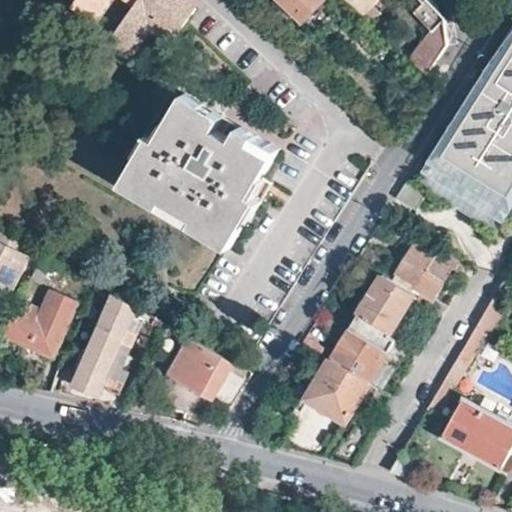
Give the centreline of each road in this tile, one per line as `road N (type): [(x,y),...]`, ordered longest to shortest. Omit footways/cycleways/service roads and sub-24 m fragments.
road 1 (residential): [(482,41),(220,454)]
road 2 (residential): [(0,401),(220,454)]
road 3 (residential): [(220,454),(437,511)]
